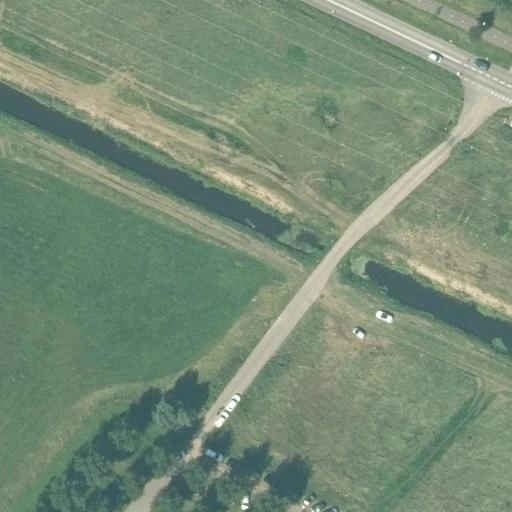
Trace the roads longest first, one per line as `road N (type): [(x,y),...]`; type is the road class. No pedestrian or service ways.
road 1 (unclassified): [(138,511),(335,255),(503,85)]
road 2 (tertiary): [(503,85),(321,0)]
